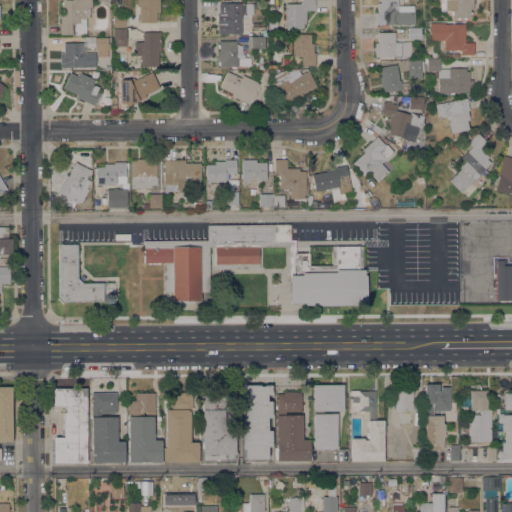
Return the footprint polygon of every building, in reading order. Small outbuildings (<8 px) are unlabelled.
[(86,34),(60,34),(60,13),(62,13),(62,0),(91,0),(91,7),(89,7),(89,11),(91,11),(91,14),(89,14),(89,18),(85,18),(86,34)] [(159,0),(159,12),(156,12),(156,23),(139,23),(139,6),(137,6),(137,0),(159,0)] [(306,10),(306,23),(303,23),(303,28),(293,28),(293,30),(287,30),(287,28),(284,28),(284,20),(285,20),(285,3),(301,3),(301,0),(315,0),(315,10),(306,10)] [(414,12),(414,24),(398,24),(375,25),(375,12),(377,12),(377,3),(380,3),(380,0),(397,0),(397,12),(410,12),(414,12)] [(452,11),(445,11),(445,10),(440,10),(440,0),(473,0),(473,9),(470,9),(470,12),(471,12),(471,14),(470,14),(470,17),(465,17),(465,19),(462,19),(462,17),(459,17),(459,20),(456,20),(456,18),(452,18),(452,12),(452,11)] [(241,15),(241,33),(223,33),(223,24),(221,24),(220,15),(218,15),(218,4),(257,3),(257,8),(253,8),(253,14),(241,15)] [(113,15),(125,15),(126,27),(113,27),(113,15)] [(268,31),(268,20),(277,20),(277,31),(268,31)] [(464,24),(464,42),(473,42),(473,55),(460,55),(460,50),(444,50),(444,40),(430,40),(430,23),(444,23),(444,24),(461,24),(464,24)] [(420,40),(408,39),(408,28),(420,28),(420,40)] [(113,46),(113,29),(126,29),(126,39),(126,46),(113,46)] [(160,32),(160,50),(158,51),(158,66),(141,66),(141,64),(139,64),(139,61),(141,61),(141,60),(139,60),(139,56),(141,56),(141,55),(135,55),(135,42),(142,42),(142,32),(160,32)] [(411,41),(411,57),(401,55),(395,55),(395,57),(374,57),(374,43),(377,43),(377,32),(394,32),(394,42),(401,42),(411,41)] [(310,34),(310,43),(313,43),(313,53),(315,53),(315,65),(293,65),(293,55),(292,54),(293,34),(310,34)] [(264,49),(251,49),(250,37),(264,37),(264,49)] [(95,50),(94,38),(107,38),(107,50),(95,50)] [(242,58),(250,58),(250,66),(235,66),(235,68),(230,68),(230,67),(219,67),(219,65),(217,66),(217,51),(218,51),(218,48),(217,48),(217,45),(219,45),(219,41),(236,41),(236,44),(242,46),(242,58)] [(85,53),(95,53),(94,67),(60,67),(60,53),(63,53),(63,42),(85,42),(85,53)] [(426,60),(439,59),(439,69),(448,69),(448,68),(466,68),(466,71),(469,71),(469,81),(472,81),(472,85),(469,85),(469,92),(454,92),(454,94),(450,94),(450,93),(437,93),(437,71),(426,71),(426,60)] [(408,60),(421,60),(421,78),(408,78),(408,73),(408,60)] [(399,80),(400,80),(402,89),(383,92),(382,87),(381,87),(379,77),(381,77),(379,67),(396,64),(399,80)] [(300,74),(308,70),(316,86),(301,93),(303,97),(284,105),(277,104),(278,97),(281,97),(273,83),(275,82),(272,76),(282,71),(285,70),(288,71),(298,70),(300,74)] [(75,97),(76,94),(63,88),(71,71),(79,71),(77,76),(78,76),(80,73),(94,80),(92,84),(96,86),(94,90),(99,93),(94,105),(75,97)] [(159,87),(144,94),(146,98),(140,101),(140,100),(127,106),(119,101),(119,81),(121,79),(129,79),(132,77),(134,78),(134,80),(152,71),(159,87)] [(232,96),(233,93),(219,87),(227,71),(240,78),(242,75),(259,83),(255,92),(256,93),(250,104),(232,96)] [(408,109),(404,109),(404,103),(409,103),(409,96),(423,96),(423,109),(408,109)] [(467,98),(469,110),(467,111),(469,120),(466,120),(468,129),(451,133),(447,114),(437,116),(435,104),(467,98)] [(414,126),(411,140),(387,134),(388,130),(386,130),(389,115),(381,113),(382,111),(380,111),(382,102),(385,103),(385,101),(397,104),(395,111),(409,114),(410,112),(424,116),(424,129),(414,126)] [(489,157),(486,159),(490,162),(477,176),(477,177),(474,180),(473,180),(461,193),(448,180),(455,174),(453,172),(455,170),(457,172),(460,168),(459,167),(464,162),(460,158),(472,146),(468,142),(477,133),(486,141),(480,148),(489,157)] [(368,172),(363,176),(352,163),(364,152),(361,150),(377,136),(385,145),(386,144),(393,151),(380,163),(387,171),(376,181),(368,172)] [(511,202),(507,201),(509,194),(495,190),(498,176),(497,176),(503,155),(511,157),(511,202)] [(156,185),(151,185),(151,188),(130,188),(130,161),(136,161),(136,159),(146,159),(146,160),(156,160),(156,185)] [(227,173),(227,180),(225,180),(225,182),(206,182),(206,161),(224,161),(224,159),(236,160),(236,173),(227,173)] [(266,180),(250,180),(250,185),(242,185),(242,159),(256,159),(256,163),(266,162),(266,180)] [(289,198),(289,189),(285,189),(285,190),(282,190),(282,189),(279,189),(279,185),(278,185),(278,181),(279,181),(279,178),(278,178),(278,175),(279,175),(279,173),(274,173),(274,159),(286,159),(286,168),(299,168),(299,171),(305,171),(305,198),(302,198),(302,200),(293,200),(293,198),(289,198)] [(163,173),(164,173),(164,160),(185,160),(185,163),(200,163),(200,180),(191,180),(191,189),(175,189),(175,191),(163,191),(163,185),(163,173)] [(91,181),(86,191),(84,189),(77,204),(56,193),(65,175),(68,176),(75,162),(90,170),(86,178),(91,181)] [(96,185),(95,167),(104,167),(104,164),(114,164),(114,162),(125,162),(125,176),(117,176),(117,183),(115,183),(115,184),(96,185)] [(329,188),(315,191),(312,174),(326,171),(326,169),(346,165),(351,191),(343,192),(345,199),(332,201),(331,196),(329,188)] [(106,207),(106,189),(113,189),(113,188),(117,188),(117,189),(126,189),(126,207),(106,207)] [(238,205),(228,205),(228,191),(238,191),(238,205)] [(161,194),(161,208),(148,208),(148,194),(161,194)] [(271,206),(259,206),(259,194),(271,194),(271,206)] [(284,206),(272,206),(272,195),(284,195),(284,206)] [(208,291),(200,291),(200,301),(172,301),(172,292),(163,292),(163,263),(143,263),(143,240),(206,240),(206,224),(290,224),(290,240),(295,240),(295,253),(308,253),(308,266),(331,266),(331,246),(362,246),(362,269),(366,269),(366,306),(307,306),(307,303),(289,303),(289,246),(258,246),(258,268),(214,268),(214,247),(208,246),(208,291)] [(0,226),(8,226),(8,238),(11,238),(11,257),(6,257),(6,254),(0,254),(0,226)] [(103,283),(103,301),(63,302),(62,303),(57,298),(58,296),(58,244),(77,244),(77,278),(82,274),(85,277),(82,283),(103,283)] [(495,259),(503,259),(503,265),(511,265),(511,299),(496,300),(495,259)] [(7,284),(7,285),(2,285),(2,284),(0,284),(0,266),(9,266),(9,272),(10,272),(10,278),(9,278),(9,284),(7,284)] [(241,394),(243,394),(243,385),(256,384),(256,386),(265,386),(265,385),(270,385),(270,395),(266,395),(266,401),(270,401),(271,417),(267,417),(267,430),(271,430),(271,446),(267,446),(267,460),(243,460),(243,449),(241,449),(241,394)] [(342,411),(312,411),(312,384),(342,384),(342,411)] [(448,410),(433,410),(433,415),(442,415),(442,424),(444,424),(444,437),(442,437),(442,450),(424,450),(424,384),(438,384),(438,390),(448,390),(448,410)] [(0,386),(12,386),(12,441),(0,441),(0,386)] [(86,463),(53,463),(53,437),(63,437),(63,413),(65,413),(65,405),(52,406),(52,388),(85,388),(86,463)] [(383,461),(349,461),(349,438),(363,438),(363,440),(367,440),(367,420),(368,420),(368,411),(364,411),(364,412),(359,412),(359,411),(349,411),(349,390),(358,390),(358,391),(375,391),(375,420),(383,420),(383,461)] [(490,442),(467,442),(467,415),(480,415),(480,410),(470,410),(469,390),(487,390),(487,409),(490,409),(490,442)] [(228,411),(224,411),(224,425),(228,428),(228,433),(235,433),(235,462),(233,462),(233,464),(230,464),(230,462),(226,462),(226,461),(222,461),(222,464),(220,464),(220,461),(216,461),(216,462),(212,462),(212,464),(209,464),(209,462),(204,462),(204,464),(201,464),(201,462),(200,462),(200,454),(202,454),(202,452),(201,452),(201,448),(202,448),(202,392),(228,391),(228,411)] [(302,439),(308,439),(309,443),(310,443),(311,459),(309,459),(309,460),(276,461),(276,459),(274,459),(274,448),(276,448),(276,399),(277,399),(277,394),(283,394),(283,391),(301,391),(301,411),(296,411),(296,415),(301,415),(302,439)] [(412,410),(401,410),(401,412),(396,413),(396,410),(394,410),(394,391),(412,391),(412,410)] [(124,460),(124,462),(91,462),(91,461),(89,461),(89,450),(91,450),(91,400),(92,400),(92,392),(116,392),(116,417),(117,417),(117,441),(124,441),(124,446),(126,446),(126,460),(124,460)] [(154,414),(153,414),(153,415),(128,415),(128,400),(135,401),(135,392),(154,392),(154,414)] [(198,461),(165,462),(164,410),(171,410),(171,395),(179,395),(179,392),(191,392),(191,411),(189,411),(190,442),(198,442),(198,461)] [(511,409),(503,409),(503,393),(511,393),(511,409)] [(336,413),(336,449),(313,449),(313,414),(336,413)] [(511,459),(503,459),(503,460),(498,460),(498,451),(501,451),(501,442),(504,442),(504,431),(501,431),(501,422),(498,423),(498,413),(502,413),(502,414),(511,414),(511,459)] [(126,446),(126,448),(128,448),(128,416),(154,416),(154,434),(156,434),(156,440),(161,440),(161,443),(162,443),(163,461),(161,461),(161,462),(128,462),(128,460),(126,460),(126,446)] [(450,444),(458,445),(458,446),(458,461),(449,460),(450,444)] [(412,460),(413,446),(421,446),(421,460),(412,460)] [(495,460),(487,460),(487,446),(495,446),(495,460)] [(293,476),(301,476),(301,486),(293,486),(293,476)] [(496,511),(501,511),(501,503),(511,503),(511,511),(484,511),(484,501),(482,501),(482,476),(499,476),(499,490),(494,490),(494,497),(496,497),(496,499),(496,511)] [(197,477),(211,477),(211,490),(197,490),(197,477)] [(461,492),(447,492),(447,477),(462,477),(461,492)] [(371,495),(368,495),(368,496),(365,496),(365,495),(358,495),(358,482),(371,482),(371,495)] [(110,498),(110,483),(122,483),(123,498),(110,498)] [(419,511),(419,503),(431,502),(431,492),(445,492),(445,503),(444,503),(444,511),(419,511)] [(263,511),(242,511),(242,503),(249,503),(249,494),(263,494),(263,511)] [(336,496),(336,510),(338,510),(338,511),(322,511),(322,496),(327,496),(334,496),(336,496)] [(303,506),(303,511),(288,511),(288,507),(287,507),(287,502),(288,502),(288,498),(303,497),(303,506)] [(127,511),(127,502),(139,502),(139,506),(150,506),(150,511),(127,511)] [(0,511),(0,503),(8,503),(8,511),(0,511)]
